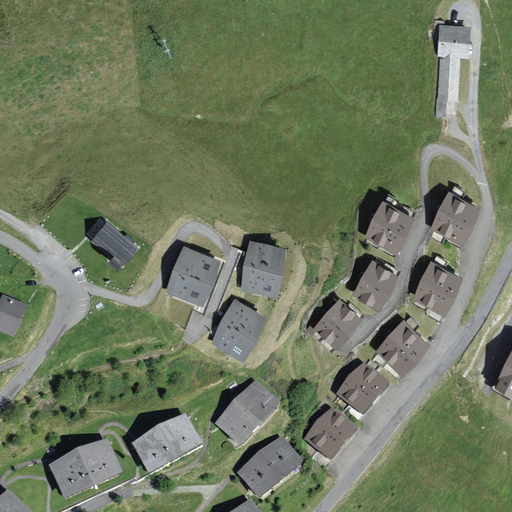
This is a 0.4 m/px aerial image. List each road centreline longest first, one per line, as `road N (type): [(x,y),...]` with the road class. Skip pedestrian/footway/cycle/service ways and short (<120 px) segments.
road 1 (residential): [(453,350),(457,317),(486,241),(498,231),(498,213),(485,174),(438,149),(427,156),(428,219),(399,293),(346,348)]
road 2 (unclassified): [(0,405),(51,336),(65,295),(49,267),(0,237)]
road 3 (unclassified): [(320,511),(453,350)]
